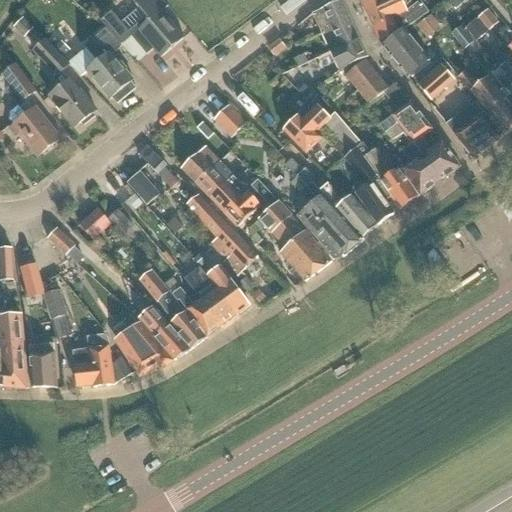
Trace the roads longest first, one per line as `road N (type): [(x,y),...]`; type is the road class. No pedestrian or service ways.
road 1 (tertiary): [(157,511),(511,297)]
road 2 (residential): [(0,218),(42,209),(313,0)]
road 3 (residential): [(475,171),(386,60),(357,0)]
